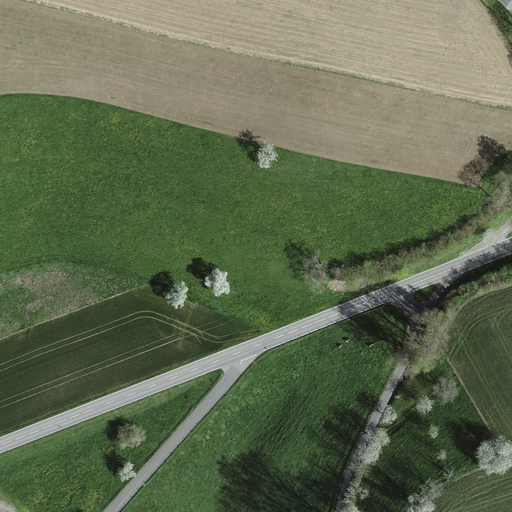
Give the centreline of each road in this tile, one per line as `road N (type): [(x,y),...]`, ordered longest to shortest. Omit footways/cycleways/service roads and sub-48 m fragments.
road 1 (secondary): [(261,343),(0,445)]
road 2 (secondary): [(511,244),(261,343)]
road 3 (residential): [(113,511),(261,343)]
